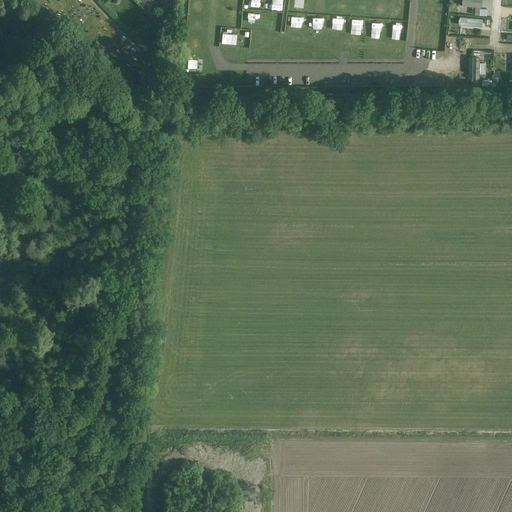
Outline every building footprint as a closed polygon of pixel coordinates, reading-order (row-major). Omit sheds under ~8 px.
[(231,0),(232,8),(242,8),(242,0),(231,0)] [(274,0),(274,9),(284,9),(284,0),(274,0)] [(485,9),(485,0),(465,0),(465,7),(484,8),(483,15),(490,15),(491,9),(485,9)] [(358,15),(368,15),(368,5),(359,5),(358,15)] [(400,6),(399,16),(408,17),(409,7),(400,6)] [(294,27),(305,28),(306,18),(294,17),(294,27)] [(253,18),(252,28),(268,29),(268,18),(253,18)] [(336,27),(346,27),(346,18),(337,18),(336,27)] [(486,27),(486,19),(463,18),(462,26),(486,27)] [(203,30),(204,20),(194,19),(193,30),(203,30)] [(397,22),(397,32),(409,31),(408,22),(397,22)] [(225,33),(225,44),(240,45),(241,34),(225,33)] [(202,49),(202,38),(192,38),(192,49),(202,49)] [(483,51),(483,59),(494,60),(495,51),(483,51)] [(454,54),(453,72),(464,73),(465,54),(454,54)] [(476,74),(489,74),(489,63),(483,62),(483,58),(477,58),(476,74)] [(143,84),(147,81),(142,76),(138,80),(143,84)]
